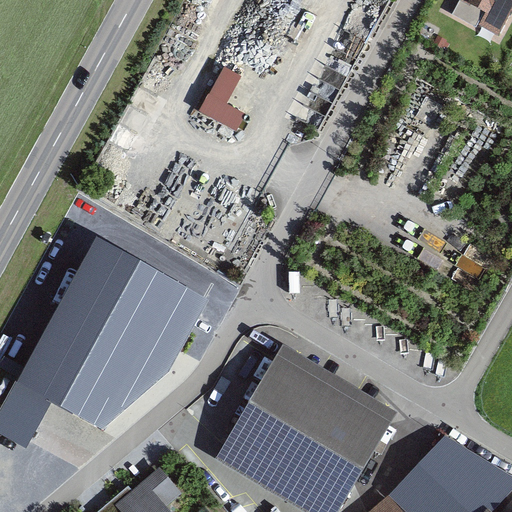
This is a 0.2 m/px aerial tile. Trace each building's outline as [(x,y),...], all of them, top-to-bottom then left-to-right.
[(511,0),(450,0),(474,12),(467,27),(492,39),(511,0)] [(225,67),(201,112),(238,132),(263,87),(225,67)] [(95,242),(16,385),(103,433),(170,377),(208,304),(95,242)] [(333,511),(390,417),(276,350),(212,457),(304,511),(333,511)] [(0,414),(0,434),(29,450),(52,407),(14,387),(0,414)] [(159,511),(158,510),(176,493),(157,473),(115,511),(159,511)] [(438,511),(426,498),(410,511),(398,511),(386,498),(371,511),(438,511)]
